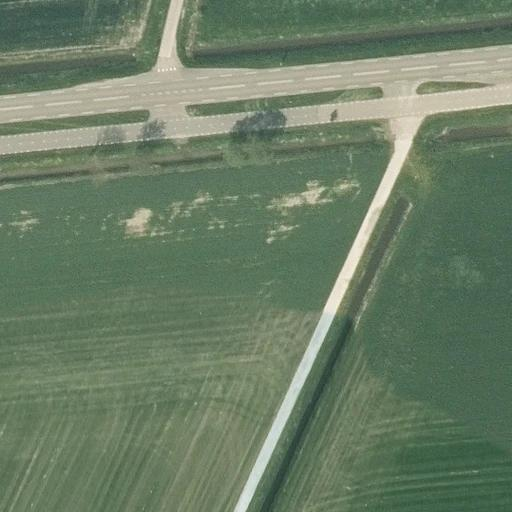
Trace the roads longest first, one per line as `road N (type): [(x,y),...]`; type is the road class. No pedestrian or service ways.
road 1 (secondary): [(0,109),(511,61)]
road 2 (track): [(402,73),(400,153),(238,511)]
